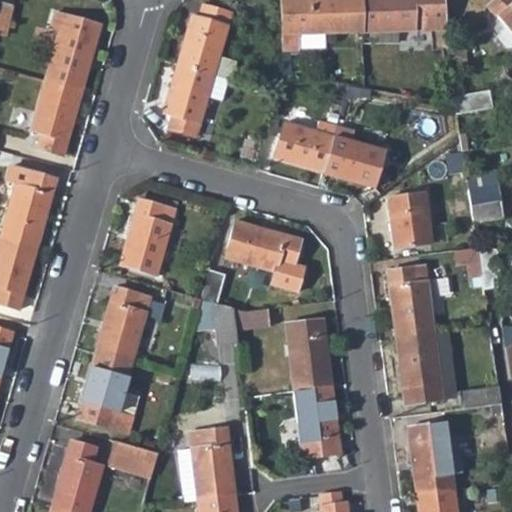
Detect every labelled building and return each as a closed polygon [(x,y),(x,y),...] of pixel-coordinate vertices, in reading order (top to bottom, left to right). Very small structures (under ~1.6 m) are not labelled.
[(280,0),(282,36),(362,34),(361,0),(280,0)] [(361,0),(362,34),(445,31),(442,0),(361,0)] [(511,0),(493,0),(485,7),(511,37),(511,0)] [(13,8),(0,5),(0,36),(5,37),(13,8)] [(191,16),(177,65),(213,75),(231,15),(203,6),(198,18),(191,16)] [(57,34),(43,83),(80,94),(99,27),(53,14),(48,31),(57,34)] [(194,138),(213,75),(177,65),(162,115),(169,117),(165,129),(194,138)] [(62,156),(80,94),(43,83),(29,131),(40,134),(35,149),(62,156)] [(491,110),(488,92),(453,98),(454,107),(455,116),(491,110)] [(271,159),(321,174),(334,127),(317,122),(313,133),(281,123),(271,159)] [(352,132),(334,127),(321,174),(370,188),(381,152),(350,143),(352,132)] [(463,135),(458,135),(459,141),(461,153),(466,151),(463,135)] [(19,171),(0,236),(37,246),(55,181),(19,171)] [(495,184),(466,189),(469,206),(497,202),(495,184)] [(423,194),(385,198),(392,249),(429,244),(423,194)] [(172,211),(137,201),(120,265),(155,275),(172,211)] [(501,219),(497,202),(469,206),(471,224),(501,219)] [(290,267),(297,241),(234,223),(224,258),(273,272),(277,263),(290,267)] [(0,305),(18,311),(37,246),(0,236),(0,235),(0,305)] [(496,261),(495,251),(475,248),(482,291),(500,288),(497,274),(510,271),(508,259),(496,261)] [(383,271),(392,338),(431,333),(422,266),(383,271)] [(222,275),(208,271),(200,301),(209,303),(214,305),(222,275)] [(112,290),(94,355),(129,365),(147,300),(112,290)] [(215,347),(237,345),(236,332),(233,310),(214,305),(209,303),(215,347)] [(267,328),(265,311),(245,313),(233,310),(236,332),(267,328)] [(284,326),(292,394),(330,389),(321,322),(284,326)] [(431,333),(440,400),(454,398),(446,331),(431,333)] [(0,332),(0,374),(11,336),(0,332)] [(440,400),(431,333),(392,338),(401,405),(440,400)] [(511,380),(511,346),(503,351),(507,381),(511,380)] [(120,394),(129,365),(94,355),(76,418),(111,428),(114,416),(120,394)] [(458,393),(460,410),(499,405),(496,387),(458,393)] [(339,454),(330,389),(292,394),(301,459),(313,458),(315,469),(335,466),(334,455),(339,454)] [(120,394),(114,416),(126,420),(130,417),(135,398),(120,394)] [(404,428),(413,496),(451,490),(442,424),(404,428)] [(187,434),(196,501),(233,496),(225,429),(187,434)] [(104,467),(149,480),(155,455),(112,442),(104,467)] [(69,444),(51,508),(64,511),(87,511),(101,467),(90,464),(94,450),(69,444)] [(453,511),(451,490),(413,496),(415,511),(453,511)] [(344,511),(342,492),(318,495),(320,511),(344,511)] [(235,511),(233,496),(196,501),(197,511),(235,511)]
